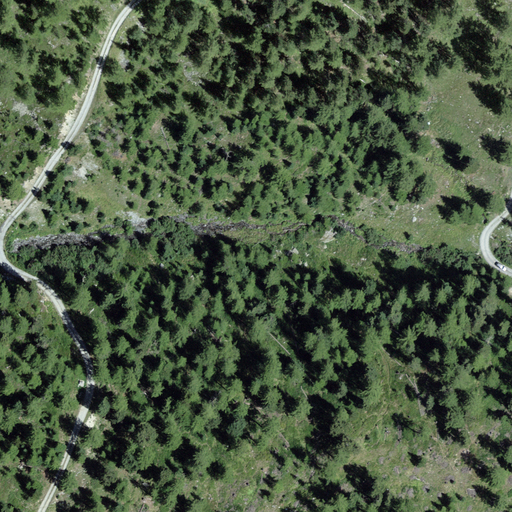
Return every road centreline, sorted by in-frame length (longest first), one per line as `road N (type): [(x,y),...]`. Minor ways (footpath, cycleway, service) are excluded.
road 1 (track): [(0,268),(54,305),(81,352),(86,404),(40,511)]
road 2 (track): [(138,0),(106,34),(72,131),(0,226)]
road 3 (track): [(511,283),(478,261),(476,227),(503,202),(511,166)]
